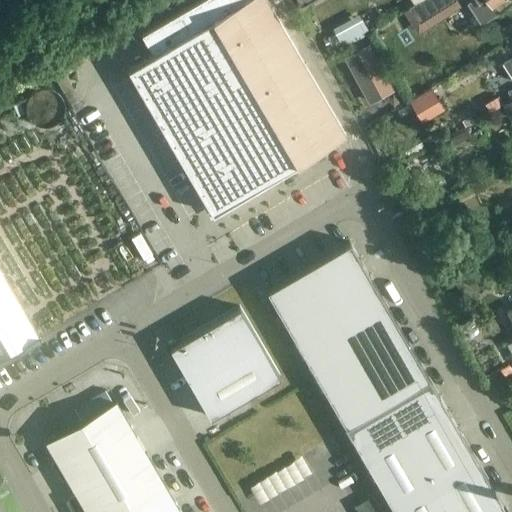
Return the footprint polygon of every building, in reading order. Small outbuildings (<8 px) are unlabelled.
[(213,214),(346,136),(266,0),(248,0),(247,0),(204,0),(142,36),(154,55),(128,70),(213,214)] [(421,0),(408,8),(403,11),(418,35),(461,9),(455,0),(421,0)] [(470,0),(467,3),(481,24),(497,13),(493,6),(501,0),(470,0)] [(368,101),(392,89),(367,43),(344,55),(368,101)] [(511,59),(503,65),(511,78),(511,59)] [(424,124),(423,122),(443,109),(430,88),(408,101),(416,114),(406,119),(413,130),(424,124)] [(26,105),(26,108),(26,111),(27,115),(28,117),(30,120),(33,122),(35,124),(38,125),(41,126),(44,127),(48,126),(51,125),(54,124),(56,122),(59,120),(60,117),(62,114),(63,111),(63,108),(63,105),(62,102),(60,99),(59,96),(56,94),(54,92),(51,91),(48,90),(44,90),(41,90),(38,91),(35,92),(33,94),(30,96),(29,99),(27,102),(26,105)] [(511,101),(502,108),(511,123),(511,101)] [(393,219),(401,232),(412,226),(404,212),(393,219)] [(507,511),(350,241),(266,290),(395,511),(507,511)] [(0,269),(0,360),(40,337),(0,269)] [(170,348),(210,418),(280,377),(240,307),(170,348)] [(179,511),(115,401),(45,442),(55,459),(66,478),(76,494),(64,501),(71,511),(179,511)] [(282,473),(268,479),(275,495),(289,489),(282,473)] [(381,511),(373,497),(355,507),(358,511),(381,511)]
